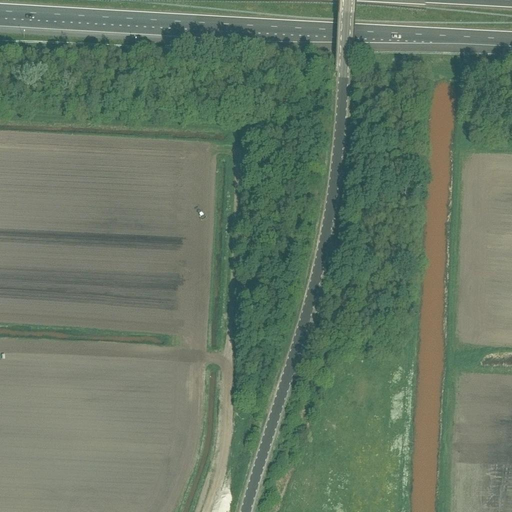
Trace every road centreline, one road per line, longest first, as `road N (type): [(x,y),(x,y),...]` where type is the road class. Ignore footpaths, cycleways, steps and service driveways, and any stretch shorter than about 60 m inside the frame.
road 1 (tertiary): [(247,511),(314,283),(337,147),(346,0)]
road 2 (motorway): [(0,12),(511,40)]
road 3 (unclassified): [(203,511),(226,411),(237,134)]
